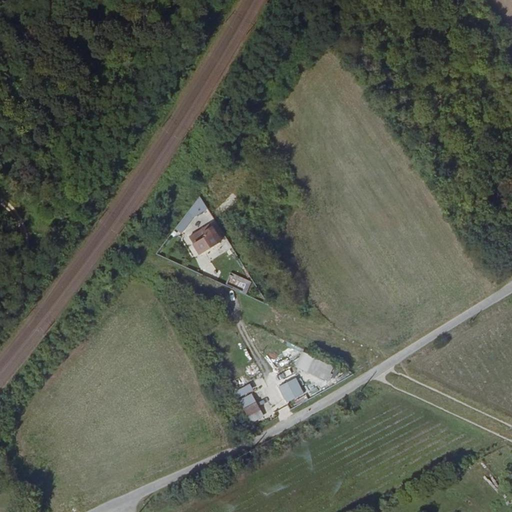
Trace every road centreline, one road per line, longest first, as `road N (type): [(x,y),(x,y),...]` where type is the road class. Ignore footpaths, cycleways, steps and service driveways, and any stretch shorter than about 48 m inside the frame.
road 1 (unclassified): [(511,288),(260,434),(120,501)]
road 2 (track): [(0,195),(16,213),(26,260),(0,321)]
